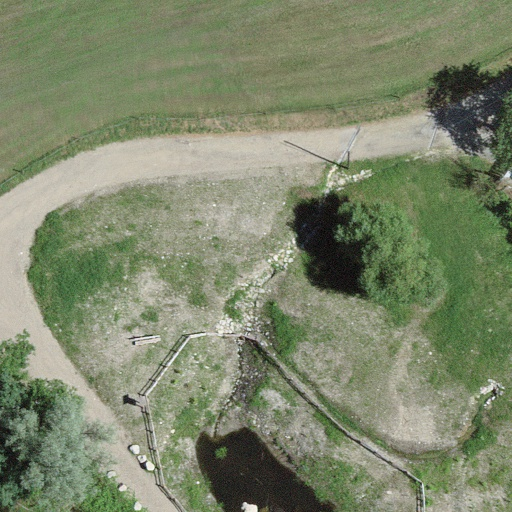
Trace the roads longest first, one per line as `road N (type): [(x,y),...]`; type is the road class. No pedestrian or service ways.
road 1 (track): [(511,87),(452,120),(321,145),(105,157),(0,214)]
road 2 (track): [(0,261),(200,511)]
